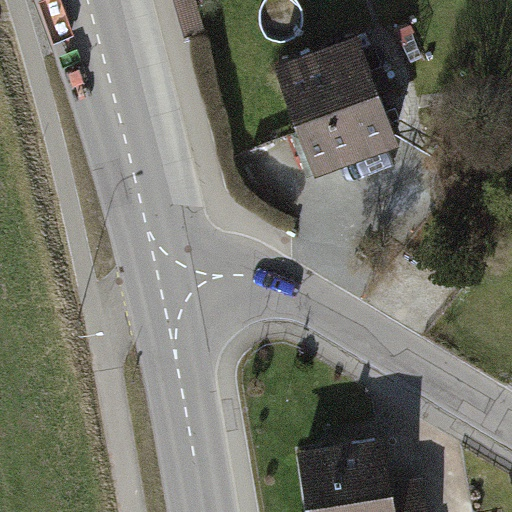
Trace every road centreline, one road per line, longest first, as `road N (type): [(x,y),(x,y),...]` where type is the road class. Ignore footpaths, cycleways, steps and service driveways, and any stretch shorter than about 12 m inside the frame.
road 1 (residential): [(166,285),(229,278),(282,287),(511,417)]
road 2 (tertiary): [(166,285),(76,0)]
road 3 (tertiary): [(203,511),(166,285)]
